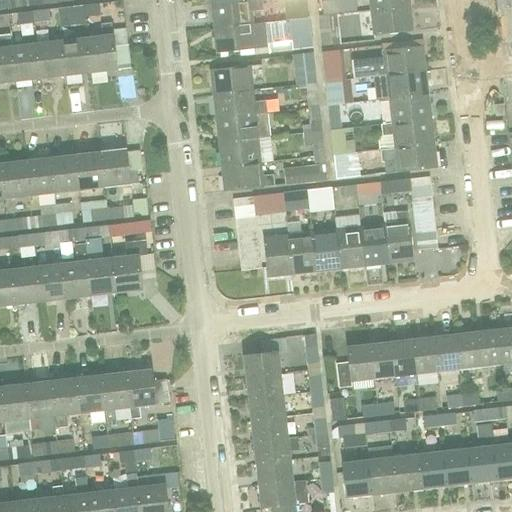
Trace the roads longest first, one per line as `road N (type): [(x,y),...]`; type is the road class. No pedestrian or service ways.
road 1 (residential): [(201,328),(488,294)]
road 2 (residential): [(201,328),(173,108)]
road 3 (residential): [(488,294),(468,76)]
road 4 (residential): [(0,352),(201,328)]
road 5 (residential): [(222,511),(201,328)]
road 6 (residential): [(0,129),(173,108)]
